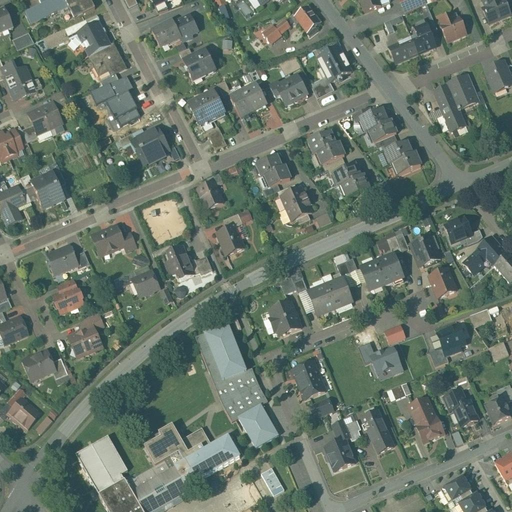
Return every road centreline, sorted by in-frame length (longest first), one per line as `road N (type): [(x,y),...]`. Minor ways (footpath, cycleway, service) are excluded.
road 1 (tertiary): [(461,183),(268,271),(173,327),(86,403),(25,485)]
road 2 (residential): [(267,376),(320,505),(333,510),(511,434)]
road 3 (residential): [(198,170),(3,254)]
road 4 (residential): [(390,91),(198,170)]
road 5 (residential): [(267,376),(283,353),(408,304),(429,328)]
road 6 (residential): [(198,170),(112,0)]
road 7 (residential): [(511,37),(390,91)]
